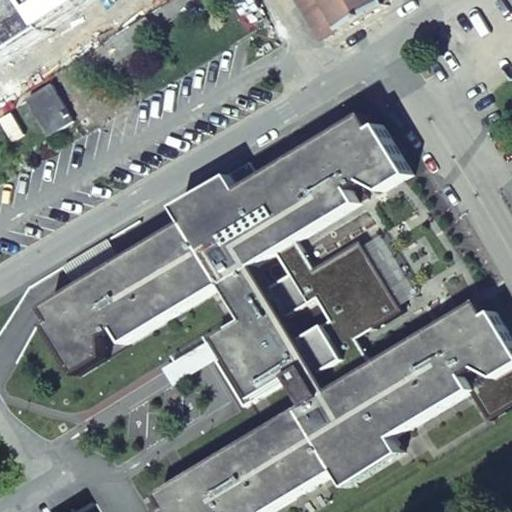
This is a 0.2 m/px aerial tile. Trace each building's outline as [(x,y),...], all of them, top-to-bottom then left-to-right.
[(0,0),(0,64),(106,0),(0,0)] [(302,0),(327,41),(347,29),(348,31),(389,6),(388,4),(395,0),(302,0)] [(30,101),(53,138),(76,124),(54,89),(53,87),(30,101)] [(511,344),(494,314),(435,349),(364,225),(424,190),(383,120),(43,320),(84,390),(202,320),(275,443),(158,511),(317,511),(511,397),(511,344)] [(73,511),(95,511),(89,503),(73,511)]
